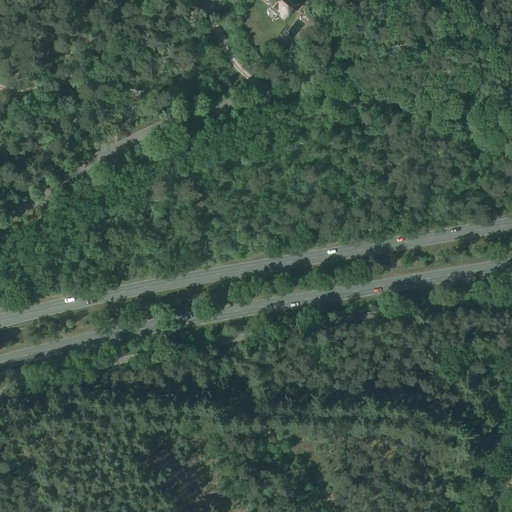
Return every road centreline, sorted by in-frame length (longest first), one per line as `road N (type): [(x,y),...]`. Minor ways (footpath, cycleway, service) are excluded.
road 1 (track): [(505,511),(499,487),(471,446),(393,413),(82,405),(0,420)]
road 2 (unclassified): [(511,132),(333,98),(252,100),(198,111),(113,148),(0,227)]
road 3 (primary): [(0,362),(178,321),(511,265)]
road 4 (primary): [(511,224),(0,321)]
